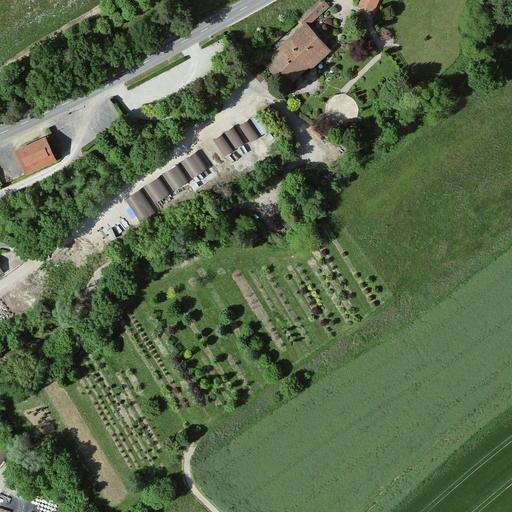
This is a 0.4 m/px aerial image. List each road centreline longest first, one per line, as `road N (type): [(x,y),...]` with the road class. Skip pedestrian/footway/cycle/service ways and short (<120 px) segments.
road 1 (tertiary): [(0,133),(258,0)]
road 2 (track): [(0,70),(114,0)]
